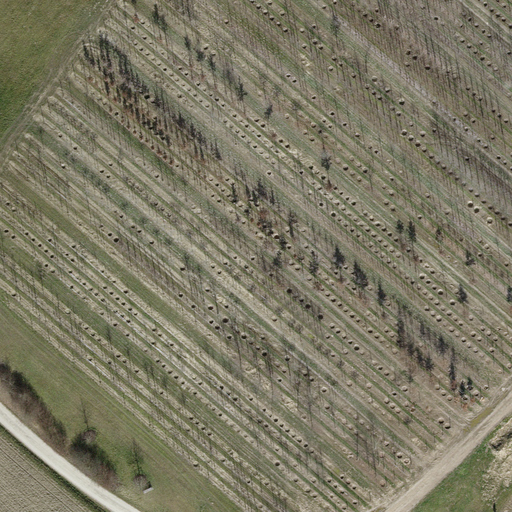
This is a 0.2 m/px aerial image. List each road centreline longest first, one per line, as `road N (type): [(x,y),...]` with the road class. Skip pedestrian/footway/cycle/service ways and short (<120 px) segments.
road 1 (track): [(374,511),(511,398)]
road 2 (track): [(0,406),(65,471),(126,511)]
